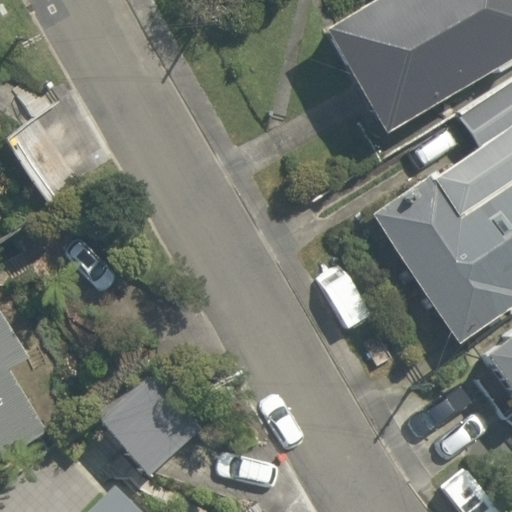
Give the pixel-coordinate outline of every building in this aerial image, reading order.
[(315,37),(369,134),(511,53),(511,0),(363,0),(315,27),(310,30),(315,37)] [(511,76),(450,115),(477,160),(511,138),(511,76)] [(362,215),(448,343),(511,299),(511,294),(511,292),(511,291),(511,166),(453,207),(428,170),(362,215)] [(0,448),(55,415),(0,326),(0,448)] [(511,328),(472,357),(511,410),(511,328)] [(194,431),(153,383),(99,430),(140,478),(194,431)] [(132,511),(107,485),(78,511),(132,511)]
